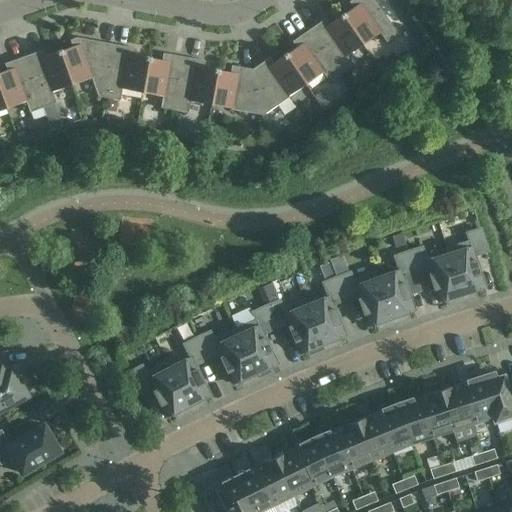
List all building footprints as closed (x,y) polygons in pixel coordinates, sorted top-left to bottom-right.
[(343,16),(363,45),(380,33),(387,43),(399,35),(374,0),(353,0),(350,3),(354,8),(343,16)] [(363,45),(343,16),(332,24),(327,18),(310,30),(341,75),(353,67),(346,57),(363,45)] [(341,75),(310,30),(293,42),(297,48),(286,56),(306,85),(323,73),(330,83),(341,75)] [(61,52),(72,85),(92,78),(99,98),(107,99),(116,45),(77,39),(71,41),(73,48),(61,52)] [(143,93),(149,59),(136,56),(137,49),(116,45),(107,99),(120,102),(122,90),(143,93)] [(25,57),(44,109),(57,104),(53,93),(72,85),(61,52),(47,57),(45,50),(25,57)] [(175,111),(185,58),(164,54),(163,61),(149,59),(143,93),(163,97),(161,109),(175,111)] [(306,85),(286,56),(275,64),(270,58),(253,70),(263,116),(290,98),(289,97),(306,85)] [(0,74),(0,90),(7,109),(26,102),(30,113),(44,109),(25,57),(5,65),(8,72),(0,74)] [(212,106),(218,71),(204,69),(205,62),(185,58),(175,111),(189,114),(191,102),(212,106)] [(263,116),(253,70),(233,66),(231,74),(218,71),(212,106),(232,109),(232,111),(263,116)] [(314,97),(323,111),(333,104),(324,91),(314,97)] [(117,102),(106,101),(105,110),(115,112),(117,102)] [(175,123),(172,136),(183,138),(186,125),(175,123)] [(265,135),(265,144),(274,143),(274,134),(265,135)] [(446,248),(463,301),(478,296),(476,290),(484,288),(480,275),(476,261),(475,261),(474,257),(487,252),(480,229),(467,234),(469,241),(446,248)] [(405,245),(401,234),(392,237),(395,248),(405,245)] [(463,301),(446,248),(446,249),(448,255),(426,262),(422,248),(408,252),(415,275),(429,271),(430,275),(429,275),(434,290),(438,302),(446,300),(448,306),(463,301)] [(415,275),(408,252),(394,257),(399,271),(378,279),(375,272),(393,325),(408,319),(406,313),(414,311),(409,298),(410,298),(404,284),(402,280),(415,275)] [(304,300),(325,351),(339,345),(337,339),(345,336),(339,324),(340,324),(334,310),(332,306),(345,301),(336,278),(330,262),(319,267),(325,282),(323,284),(328,297),(307,306),(305,299),(304,300)] [(393,325),(375,272),(352,280),(350,273),(336,278),(345,301),(358,296),(359,300),(364,314),(369,327),(376,324),(379,330),(393,325)] [(266,307),(279,301),(272,284),(259,289),(266,307)] [(325,351),(304,300),(282,309),(279,301),(266,307),(275,329),(288,324),(289,328),(295,342),(300,354),(308,351),(310,357),(325,351)] [(275,329),(266,307),(252,313),(256,320),(234,330),(257,380),(272,373),(269,368),(276,365),(271,353),(271,352),(265,339),(263,335),(275,329)] [(257,380),(234,330),(213,339),(210,332),(196,338),(207,360),(219,355),(221,359),(227,373),(227,372),(233,385),(240,381),(243,387),(257,380)] [(207,360),(196,338),(183,345),(190,358),(170,369),(167,362),(166,363),(191,412),(205,405),(202,400),(210,396),(203,384),(204,384),(197,370),(196,370),(194,367),(207,360)] [(191,412),(166,363),(145,373),(141,366),(129,373),(140,394),(152,388),(154,392),(160,406),(161,406),(167,418),(174,414),(177,419),(191,412)] [(5,372),(1,365),(0,365),(0,411),(28,397),(26,393),(30,391),(23,380),(19,382),(11,368),(5,372)] [(481,378),(495,423),(511,417),(511,402),(511,400),(511,399),(510,392),(509,392),(504,376),(495,379),(493,374),(481,378)] [(495,423),(481,378),(468,382),(468,383),(460,386),(473,425),(493,419),(494,423),(495,423)] [(473,425),(460,386),(453,388),(452,387),(439,391),(453,432),(473,425)] [(453,432),(439,391),(427,396),(427,397),(419,399),(432,439),(453,432)] [(397,405),(412,445),(432,439),(419,399),(412,402),(411,401),(397,405)] [(412,445),(397,405),(383,411),(383,412),(376,415),(392,453),(412,445)] [(355,422),(372,461),(392,453),(376,415),(368,418),(368,417),(355,422)] [(336,431),(352,470),(372,461),(355,422),(343,427),(343,428),(336,431)] [(59,452),(43,427),(10,447),(1,432),(0,431),(0,463),(1,465),(12,458),(22,474),(59,452)] [(314,439),(332,478),(352,470),(336,431),(328,434),(328,433),(314,439)] [(332,478),(314,439),(300,446),(301,447),(294,450),(312,487),(332,478)] [(470,448),(472,456),(481,453),(479,445),(470,448)] [(482,453),(485,463),(497,459),(494,449),(482,453)] [(274,459),(293,497),(312,487),(294,450),(286,454),(286,453),(274,459)] [(485,463),(482,453),(481,453),(472,456),(471,457),(474,466),(485,463)] [(255,470),(274,507),(293,497),(274,459),(262,465),(262,466),(255,470)] [(441,467),(444,476),(456,472),(453,463),(441,467)] [(485,469),(488,479),(500,475),(497,465),(485,469)] [(444,476),(441,467),(430,470),(433,480),(444,476)] [(488,479),(485,469),(474,473),(477,482),(488,479)] [(235,478),(252,511),(262,511),(274,507),(255,470),(248,473),(247,472),(235,478)] [(402,481),(406,490),(418,485),(414,476),(402,481)] [(252,511),(235,478),(223,484),(225,489),(217,493),(225,508),(224,508),(225,511),(252,511)] [(444,482),(447,492),(459,488),(456,479),(444,482)] [(406,490),(402,481),(391,485),(395,495),(406,490)] [(447,492),(444,482),(433,486),(436,496),(447,492)] [(363,497),(366,506),(378,502),(374,492),(363,497)] [(399,499),(402,509),(414,504),(410,495),(399,499)] [(366,506),(363,497),(352,501),(355,511),(366,506)] [(379,508),(380,511),(393,511),(390,503),(379,508)]
